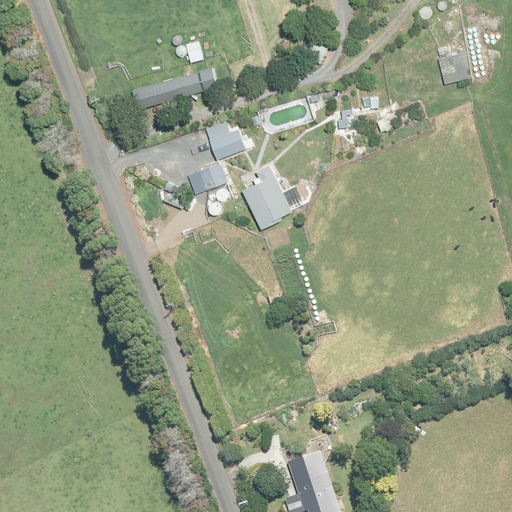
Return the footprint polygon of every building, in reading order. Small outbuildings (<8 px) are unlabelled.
[(334,40),(316,30),(304,52),(322,62),(334,40)] [(201,39),(187,43),(191,61),(205,58),(201,39)] [(464,54),(439,61),(446,83),(470,76),(464,54)] [(214,67),(133,89),(139,108),(219,86),(214,67)] [(348,115),(337,121),(341,130),(352,125),(348,115)] [(387,116),(377,121),(383,132),(392,127),(387,116)] [(235,117),(207,127),(218,159),(247,148),(235,117)] [(220,163),(189,175),(196,194),(228,182),(220,163)] [(271,163),(256,170),(259,176),(252,179),(254,182),(243,188),(264,229),(284,219),(283,216),(311,202),(302,182),(284,190),(271,163)] [(279,291),(268,295),(271,305),(282,301),(279,291)] [(352,511),(348,511),(345,511),(329,465),(297,476),(303,493),(286,499),(290,511),(306,511),(309,511),(352,511)]
